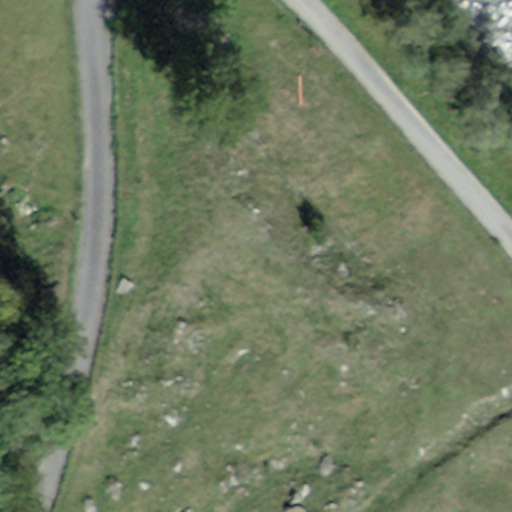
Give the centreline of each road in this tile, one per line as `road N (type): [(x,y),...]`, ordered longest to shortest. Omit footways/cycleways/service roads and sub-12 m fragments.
road 1 (residential): [(92,0),(106,206),(62,511)]
road 2 (residential): [(511,221),(315,0)]
